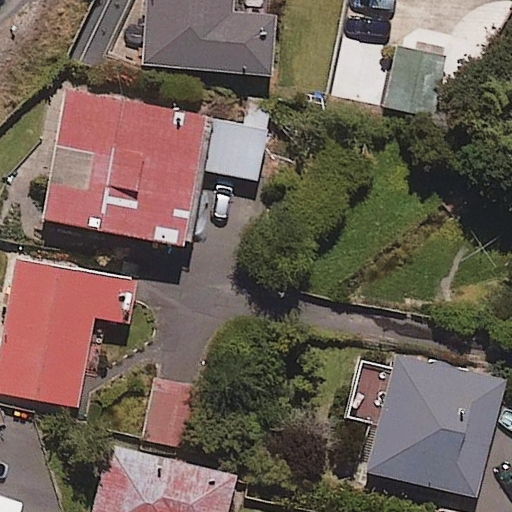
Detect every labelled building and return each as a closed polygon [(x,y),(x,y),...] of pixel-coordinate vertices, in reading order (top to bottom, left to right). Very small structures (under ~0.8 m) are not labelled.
[(234,0),(142,0),(137,70),(272,82),(279,7),(234,3),(234,0)] [(449,64),(403,47),(385,96),(432,113),(449,64)] [(268,133),(67,94),(41,227),(184,254),(199,174),(258,185),(268,133)] [(137,272),(17,250),(0,342),(0,382),(80,397),(96,309),(129,315),(137,272)] [(505,389),(396,360),(393,374),(365,367),(351,422),(378,429),(366,475),(476,503),(505,389)] [(211,392),(162,383),(151,444),(199,453),(211,392)] [(130,454),(123,481),(103,475),(93,511),(228,511),(236,482),(130,454)]
